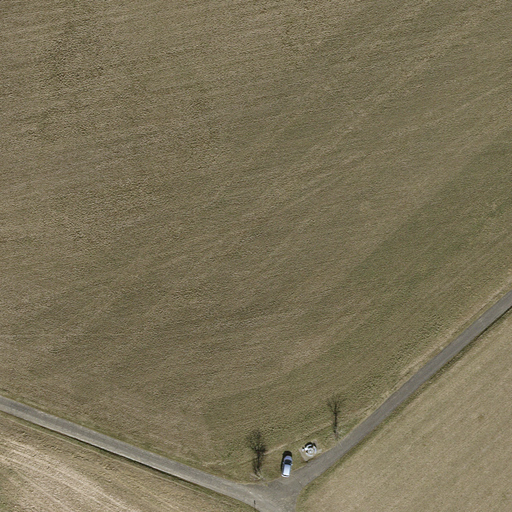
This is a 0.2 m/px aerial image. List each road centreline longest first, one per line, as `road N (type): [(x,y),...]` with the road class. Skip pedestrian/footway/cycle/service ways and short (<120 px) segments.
road 1 (track): [(275,506),(511,309)]
road 2 (track): [(0,399),(279,511)]
